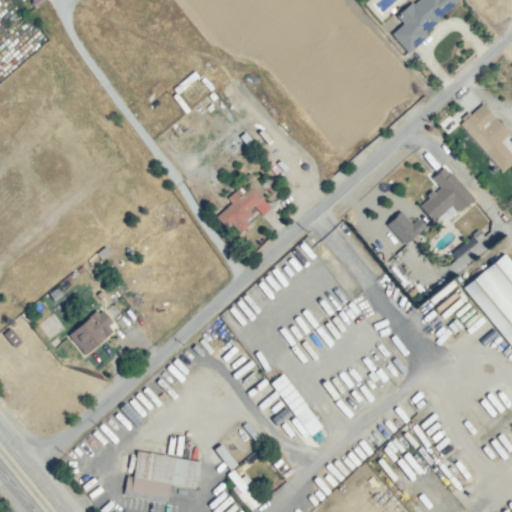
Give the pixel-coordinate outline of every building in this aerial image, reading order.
[(406,54),(389,34),(402,23),(397,18),(399,16),(397,13),(411,2),(412,4),(416,0),(458,0),(438,18),(439,19),(425,32),(428,35),(406,54)] [(211,101),(207,95),(211,92),(215,97),(211,101)] [(511,161),(501,172),(458,124),(462,121),(460,118),(467,112),(469,115),(481,104),(508,134),(500,141),(511,155),(511,161)] [(261,149),(245,129),(248,126),(255,134),(260,129),(270,141),(266,144),(266,145),(261,149)] [(240,149),(234,142),(238,138),(237,137),(244,131),(253,143),(246,148),(244,146),(240,149)] [(188,162),(184,157),(198,145),(202,150),(188,162)] [(440,226),(434,220),(432,222),(418,206),(427,198),(424,195),(431,189),(433,192),(438,187),(430,178),(442,168),(447,174),(450,172),(474,198),(458,212),(456,211),(440,226)] [(246,181),(243,177),(248,172),(252,177),(246,181)] [(239,233),(230,223),(225,227),(215,216),(230,202),(226,197),(237,188),(241,193),(251,184),(262,197),(260,198),(269,208),(261,215),(252,206),(248,209),(252,214),(246,220),(249,224),(239,233)] [(384,226),(405,245),(419,229),(399,210),(384,226)] [(454,260),(449,254),(471,235),(476,241),(454,260)] [(511,348),(462,287),(503,253),(511,264),(511,348)] [(410,298),(400,286),(406,282),(416,293),(410,298)] [(83,354),(68,334),(80,325),(78,323),(95,310),(97,313),(101,310),(111,322),(107,325),(112,331),(103,337),(104,338),(100,341),(100,340),(92,347),(93,347),(85,354),(84,353),(83,354)] [(452,333),(446,326),(454,318),(460,325),(452,333)] [(20,342),(9,328),(2,333),(12,347),(20,342)] [(243,348),(240,345),(252,335),(255,339),(243,348)] [(386,357),(376,344),(381,341),(390,354),(386,357)] [(19,357),(11,363),(0,349),(0,381),(7,391),(22,379),(18,373),(27,367),(19,357)] [(272,371),(266,363),(272,359),(277,367),(272,371)] [(372,381),(366,375),(371,370),(377,377),(372,381)] [(315,443),(309,435),(308,436),(269,383),(282,373),(305,406),(321,427),(319,428),(325,436),(315,443)] [(131,425),(117,410),(123,404),(137,419),(136,420),(136,421),(136,422),(135,422),(134,423),(133,424),(132,424),(131,425)] [(431,456),(408,425),(414,420),(437,451),(431,456)] [(164,502),(122,494),(123,489),(125,475),(131,476),(136,450),(199,461),(194,488),(168,483),(166,496),(165,496),(164,502)] [(249,511),(230,488),(234,485),(226,474),(231,469),(239,478),(244,474),(260,493),(255,497),(259,502),(249,511)]
